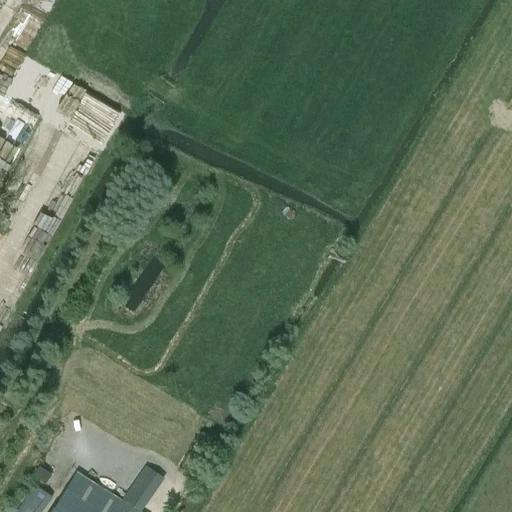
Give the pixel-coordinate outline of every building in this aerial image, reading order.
[(0,117),(8,121),(20,97),(8,91),(8,92),(0,88),(0,117)] [(0,131),(0,148),(2,149),(9,135),(0,131)] [(39,220),(61,228),(89,153),(67,145),(39,220)] [(214,439),(198,430),(177,470),(193,478),(214,439)] [(162,479),(145,467),(125,496),(123,495),(120,499),(139,511),(162,479)] [(38,468),(32,477),(44,485),(50,476),(38,468)] [(133,511),(75,475),(53,510),(56,511),(133,511)] [(42,511),(52,498),(35,486),(16,511),(42,511)]
